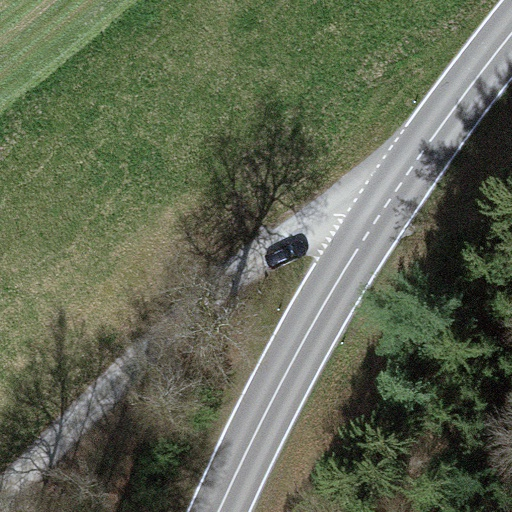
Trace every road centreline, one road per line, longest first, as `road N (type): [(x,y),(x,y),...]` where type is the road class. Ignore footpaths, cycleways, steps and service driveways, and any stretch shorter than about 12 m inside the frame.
road 1 (secondary): [(218,511),(348,263),(511,32)]
road 2 (track): [(0,500),(243,268),(328,214),(377,220)]
